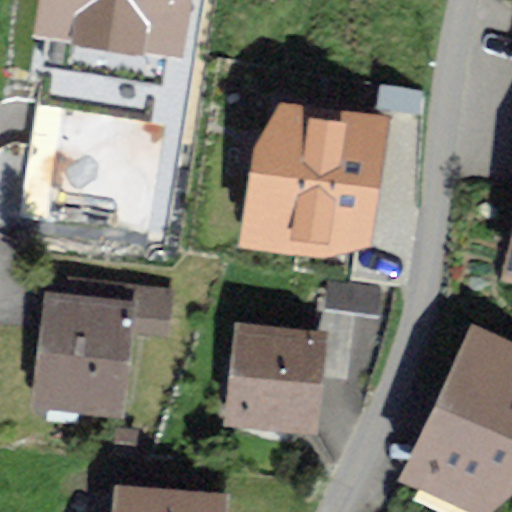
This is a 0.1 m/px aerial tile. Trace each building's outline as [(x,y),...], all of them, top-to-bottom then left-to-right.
[(37,0),(34,24),(185,48),(192,0),(37,0)] [(262,90),(248,237),(379,249),(392,102),(262,90)] [(44,321),(36,409),(120,417),(129,329),(44,321)] [(241,337),(225,429),(310,443),(325,351),(241,337)] [(511,365),(475,348),(411,480),(476,511),(504,511),(511,496),(511,365)]
